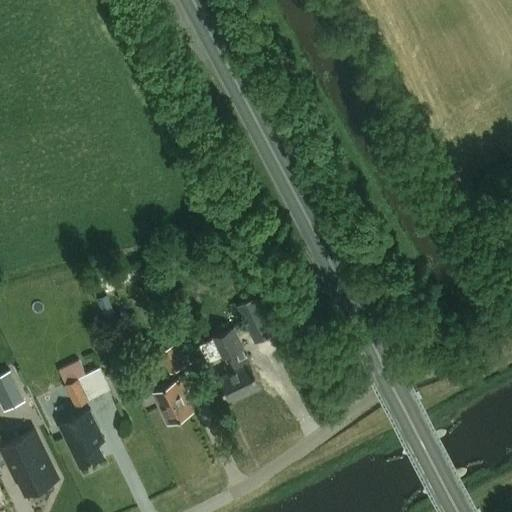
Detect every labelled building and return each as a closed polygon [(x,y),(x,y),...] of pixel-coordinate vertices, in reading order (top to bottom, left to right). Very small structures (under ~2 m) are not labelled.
[(166,294),(172,309),(189,302),(183,288),(166,294)] [(238,305),(255,341),(274,333),(256,296),(238,305)] [(218,377),(229,401),(262,386),(234,327),(214,336),(223,357),(235,352),(239,359),(225,366),(228,373),(218,377)] [(159,352),(170,374),(184,367),(173,345),(159,352)] [(75,407),(89,400),(78,378),(84,375),(78,361),(58,371),(65,385),(75,407)] [(11,371),(0,375),(0,403),(3,410),(25,399),(11,371)] [(183,391),(190,387),(185,376),(152,392),(167,423),(193,411),(183,391)] [(60,424),(80,467),(104,456),(94,434),(101,431),(91,410),(60,424)] [(20,478),(28,493),(57,478),(34,431),(5,445),(0,435),(0,445),(17,479),(20,478)]
